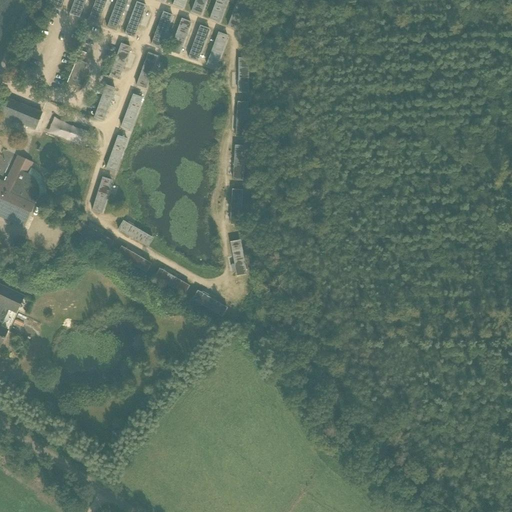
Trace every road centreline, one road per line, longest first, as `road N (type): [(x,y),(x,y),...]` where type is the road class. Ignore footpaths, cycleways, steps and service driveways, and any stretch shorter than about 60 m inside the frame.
road 1 (unclassified): [(131,511),(0,424)]
road 2 (unknown): [(0,80),(61,97),(101,27)]
